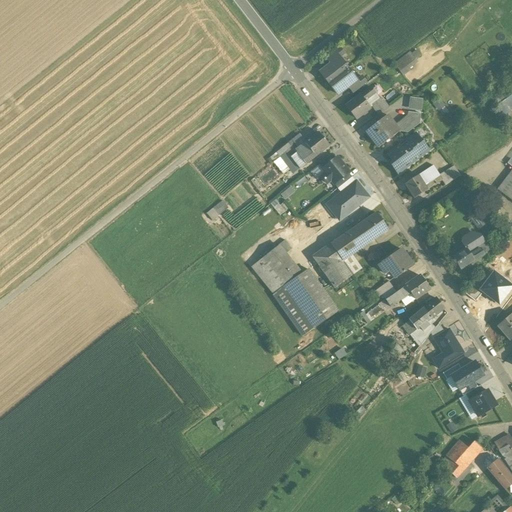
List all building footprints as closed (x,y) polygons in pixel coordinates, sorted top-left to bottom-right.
[(339,48),(326,58),(331,65),(340,59),(345,56),(339,48)] [(416,62),(410,55),(395,66),(401,73),(416,62)] [(331,65),(321,74),(329,84),(348,69),(340,59),(331,65)] [(348,69),(329,84),(338,96),(349,87),(357,81),(356,80),(348,69)] [(361,77),(356,80),(357,81),(349,87),(353,94),(366,84),(361,77)] [(371,88),(360,97),(364,102),(375,93),(371,88)] [(375,93),(364,102),(369,109),(372,107),(371,105),(379,99),(375,93)] [(511,94),(497,106),(505,115),(511,109),(511,94)] [(360,97),(360,96),(346,107),(356,119),(369,109),(364,102),(360,97)] [(422,100),(410,98),(409,110),(421,112),(422,100)] [(379,99),(371,105),(372,107),(378,115),(386,109),(379,99)] [(444,106),(438,100),(433,105),(438,111),(444,106)] [(448,108),(441,111),(444,116),(451,112),(448,108)] [(407,116),(395,126),(399,132),(407,133),(419,124),(420,115),(408,113),(407,116)] [(387,116),(366,132),(378,148),(399,132),(395,126),(387,116)] [(318,133),(304,143),(305,144),(315,157),(329,146),(318,133)] [(406,142),(388,156),(393,163),(390,165),(397,174),(428,151),(423,145),(423,142),(420,141),(416,135),(409,140),(406,139),(406,142)] [(291,141),(276,153),(280,158),(289,170),(293,174),(299,169),(290,157),(296,153),(295,152),(298,149),(291,141)] [(298,149),(295,152),(296,153),(305,165),(315,157),(305,144),(298,149)] [(276,153),(267,160),(271,165),(274,163),(273,163),(280,158),(276,153)] [(305,165),(296,153),(290,157),(299,169),(300,169),(305,165)] [(289,170),(280,158),(273,163),(274,163),(283,175),(289,170)] [(348,172),(337,158),(334,161),(331,160),(329,162),(329,165),(322,170),(325,174),(321,177),(327,184),(331,181),(333,184),(348,173),(348,172)] [(433,166),(418,176),(427,190),(442,181),(442,180),(439,175),(433,166)] [(453,167),(439,175),(442,180),(442,181),(445,186),(460,176),(453,167)] [(511,171),(498,190),(511,201),(511,171)] [(348,173),(333,184),(337,189),(351,178),(348,173)] [(427,190),(418,176),(404,185),(414,199),(427,190)] [(351,178),(337,189),(341,194),(355,182),(351,178)] [(362,191),(355,182),(341,194),(327,205),(340,220),(365,200),(359,193),(362,191)] [(228,209),(222,202),(207,214),(212,221),(228,209)] [(484,217),(478,209),(468,217),(477,228),(484,223),(481,219),(484,217)] [(376,214),(362,223),(374,239),(387,230),(376,214)] [(303,222),(299,225),(308,237),(312,233),(303,222)] [(362,223),(332,245),(343,261),(352,255),(374,239),(362,223)] [(303,240),(308,237),(299,225),(294,229),(303,240)] [(471,234),(462,240),(461,243),(465,249),(452,258),(460,271),(473,262),(469,256),(479,250),(478,248),(481,246),(474,235),(471,234)] [(292,250),(285,241),(278,246),(285,255),(292,250)] [(343,261),(332,245),(313,259),(335,289),(354,275),(343,261)] [(285,255),(278,246),(264,258),(287,286),(301,274),(285,255)] [(401,250),(378,266),(384,274),(389,271),(394,279),(403,273),(404,274),(405,272),(413,266),(401,250)] [(479,250),(469,256),(473,262),(483,255),(479,250)] [(362,269),(352,255),(343,261),(354,275),(362,269)] [(264,258),(251,268),(274,296),(285,288),(287,286),(264,258)] [(309,270),(285,288),(314,329),(338,312),(309,270)] [(511,288),(494,274),(485,286),(481,291),(483,292),(499,304),(511,288)] [(429,290),(420,276),(405,286),(405,287),(411,294),(415,300),(429,290)] [(475,279),(464,294),(475,302),(483,292),(481,291),(485,286),(475,279)] [(388,282),(375,292),(379,298),(382,296),(393,288),(388,282)] [(396,293),(385,300),(390,308),(411,294),(405,287),(396,293)] [(285,288),(274,296),(303,337),(314,329),(285,288)] [(393,288),(382,296),(385,300),(396,293),(393,288)] [(436,299),(423,309),(431,319),(443,309),(436,299)] [(384,301),(378,305),(379,306),(382,310),(383,310),(384,312),(389,309),(384,301)] [(379,306),(367,314),(370,319),(382,310),(379,306)] [(423,309),(409,321),(416,330),(426,322),(431,319),(423,309)] [(511,314),(497,327),(510,341),(511,339),(511,314)] [(416,330),(409,321),(403,326),(410,335),(416,330)] [(426,322),(416,330),(410,335),(409,335),(419,347),(428,336),(422,332),(429,326),(429,325),(426,322)] [(430,324),(429,325),(429,326),(422,332),(428,336),(430,334),(435,328),(430,324)] [(444,333),(439,324),(435,328),(430,334),(434,339),(444,333)] [(444,333),(434,339),(443,354),(433,360),(439,369),(464,354),(449,330),(444,333)] [(373,341),(364,349),(371,356),(380,348),(373,341)] [(371,356),(370,357),(375,361),(384,352),(381,347),(380,348),(371,356)] [(451,377),(459,390),(473,382),(483,376),(475,362),(461,371),(451,377)] [(451,377),(461,371),(458,365),(443,374),(446,380),(451,377)] [(426,370),(420,368),(417,377),(423,379),(426,370)] [(465,395),(477,388),(473,382),(459,390),(463,396),(465,395)] [(477,388),(465,395),(469,402),(485,393),(480,386),(477,388)] [(469,402),(478,417),(496,405),(487,391),(485,393),(469,402)] [(511,439),(509,436),(495,445),(506,462),(511,472),(511,439)] [(462,443),(448,458),(447,457),(441,465),(448,471),(468,448),(462,443)] [(468,448),(448,471),(450,473),(448,476),(450,478),(453,476),(460,482),(467,474),(462,470),(476,455),(468,448)] [(511,477),(499,460),(488,470),(511,498),(511,477)] [(499,499),(489,507),(493,511),(504,511),(507,509),(499,499)]
